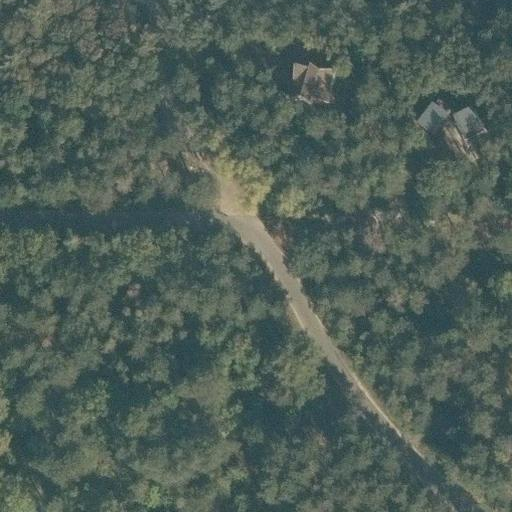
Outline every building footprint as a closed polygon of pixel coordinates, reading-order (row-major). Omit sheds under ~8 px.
[(81,38),(82,29),(75,28),(73,37),(81,38)] [(291,87),(285,103),(300,101),(309,108),(310,103),(328,108),(329,91),(335,75),(318,76),(309,69),(308,74),(293,69),(291,87)] [(437,103),(418,127),(432,138),(446,123),(455,128),(463,143),(486,132),(468,113),(457,118),(437,103)] [(477,277),(464,277),(477,293),(478,293),(478,294),(479,294),(480,294),(481,294),(482,294),(483,294),(483,293),(484,293),(484,292),(485,291),(485,290),(485,282),(497,282),(511,269),(511,268),(503,257),(502,257),(502,256),(501,256),(500,256),(499,256),(498,256),(497,256),(497,257),(496,257),(496,258),(495,259),(495,260),(492,260),(492,251),(474,266),(473,266),(473,267),(472,267),(472,268),(472,269),(472,270),(473,271),(473,272),(474,272),(475,273),(476,273),(477,273),(477,277)] [(403,308),(402,328),(414,328),(409,331),(418,349),(436,340),(427,322),(422,325),(423,309),(403,308)] [(479,364),(480,365),(484,367),(483,368),(482,369),(481,371),(480,372),(480,374),(480,376),(480,378),(481,380),(482,382),(484,383),(486,384),(498,381),(499,379),(499,377),(500,375),(495,372),(496,371),(498,368),(499,366),(499,364),(500,361),(500,358),(489,352),(487,353),(485,355),(483,356),(482,358),(480,360),(480,362),(479,363),(479,364)]
